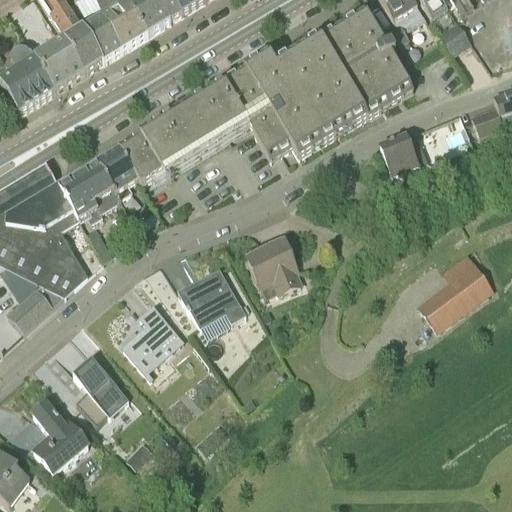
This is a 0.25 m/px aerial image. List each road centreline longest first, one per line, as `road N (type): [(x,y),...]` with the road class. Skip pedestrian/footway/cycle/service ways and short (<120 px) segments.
road 1 (residential): [(0,380),(146,257),(266,205),(329,167)]
road 2 (residential): [(329,167),(351,192),(369,196),(511,150)]
road 3 (residential): [(511,85),(329,167)]
road 4 (primary): [(125,97),(291,0)]
road 5 (primary): [(0,185),(119,112),(125,97)]
road 6 (primary): [(125,97),(107,96),(0,159)]
